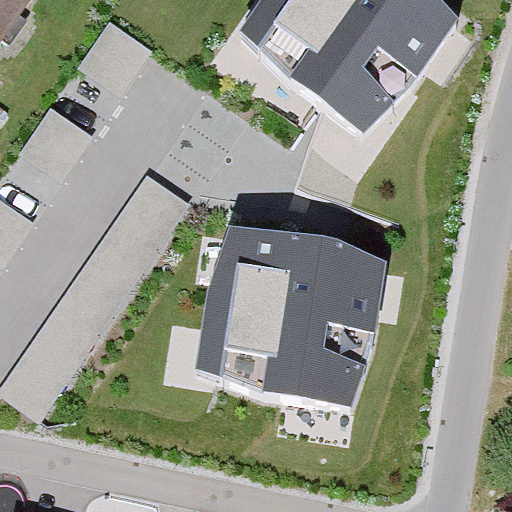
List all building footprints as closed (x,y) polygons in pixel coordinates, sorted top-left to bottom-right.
[(0,0),(0,15),(10,0),(0,0)] [(452,11),(438,0),(266,0),(250,22),(371,115),(452,11)] [(81,64),(126,93),(156,47),(111,18),(81,64)] [(57,102),(102,132),(124,98),(80,68),(57,102)] [(54,104),(22,149),(65,179),(96,133),(54,104)] [(298,222),(346,230),(358,157),(309,149),(298,222)] [(146,170),(4,392),(49,420),(191,198),(146,170)] [(0,265),(2,267),(36,219),(0,193),(0,265)] [(223,224),(200,359),(357,385),(380,250),(223,224)]
